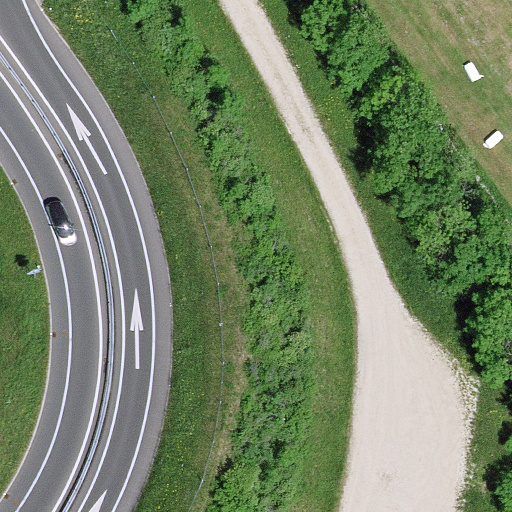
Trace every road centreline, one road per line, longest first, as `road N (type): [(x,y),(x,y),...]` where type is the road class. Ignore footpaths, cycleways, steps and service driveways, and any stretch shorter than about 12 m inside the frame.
road 1 (trunk): [(100,511),(136,407),(136,272),(127,225),(88,131),(3,0)]
road 2 (track): [(358,511),(375,351),(367,290),(301,114),(234,0)]
road 3 (trunk): [(0,106),(61,215),(81,311),(70,424),(31,511)]
